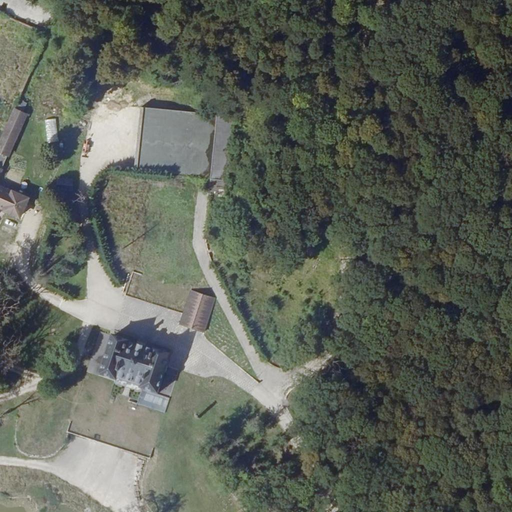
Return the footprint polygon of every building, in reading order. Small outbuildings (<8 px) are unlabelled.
[(0,152),(10,157),(44,83),(31,76),(0,144),(0,152)] [(55,132),(62,116),(41,105),(33,121),(55,132)] [(139,108),(136,171),(200,175),(204,112),(139,108)] [(215,115),(214,142),(229,142),(230,115),(215,115)] [(69,181),(83,187),(87,175),(64,167),(62,173),(71,176),(69,181)] [(0,206),(9,210),(21,216),(29,198),(0,184),(0,178),(3,171),(0,169),(0,206)] [(0,236),(0,237),(9,210),(0,206),(0,236)] [(178,324),(204,332),(216,298),(191,289),(178,324)] [(159,394),(171,354),(154,348),(153,351),(127,343),(128,339),(111,335),(98,375),(115,380),(117,376),(144,384),(142,388),(159,394)]
